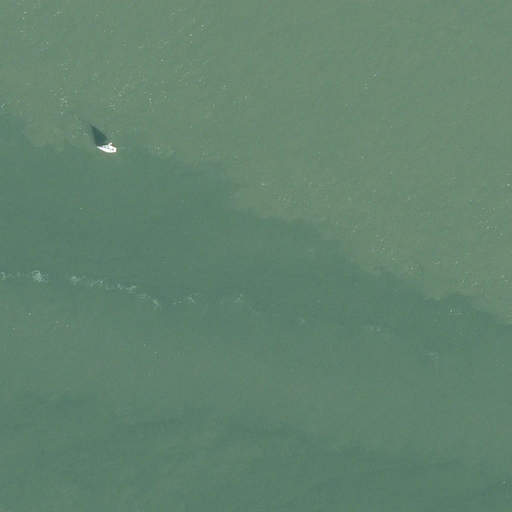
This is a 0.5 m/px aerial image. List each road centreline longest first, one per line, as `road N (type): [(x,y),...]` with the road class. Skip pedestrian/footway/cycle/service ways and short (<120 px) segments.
road 1 (trunk): [(99,511),(113,0)]
road 2 (trunk): [(79,0),(67,511)]
